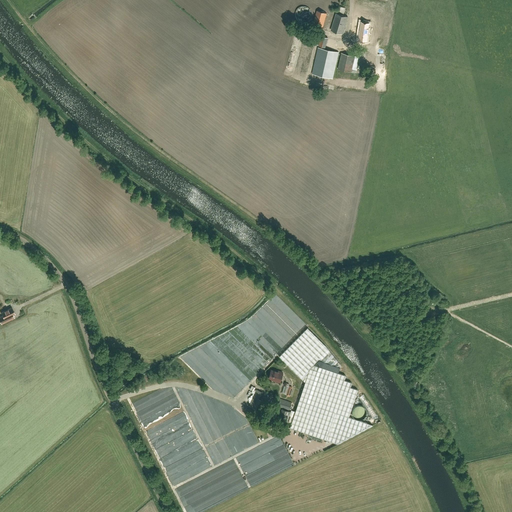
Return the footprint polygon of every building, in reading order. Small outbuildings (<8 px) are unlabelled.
[(317,10),(313,25),(322,28),(326,13),(317,10)] [(331,30),(343,34),(348,17),(336,13),(331,30)] [(359,29),(357,34),(356,37),(357,38),(361,39),(366,40),(367,37),(371,23),(362,21),(360,26),(359,29)] [(321,36),(319,46),(325,48),(328,38),(321,36)] [(318,48),(312,74),(333,78),(338,52),(318,48)] [(355,56),(341,52),(337,69),(352,72),(355,56)] [(15,318),(13,315),(15,314),(12,308),(2,313),(4,316),(0,317),(0,319),(2,324),(11,320),(15,318)] [(239,338),(240,336),(240,344),(249,352),(249,356),(252,357),(253,356),(255,359),(255,352),(257,355),(257,352),(256,350),(256,344),(257,343),(257,339),(258,337),(257,336),(253,336),(255,334),(252,334),(253,333),(250,327),(245,325),(245,322),(231,330),(232,332),(234,330),(236,333),(234,332),(234,334),(239,335),(238,337),(239,338)] [(281,355),(279,357),(305,382),(307,377),(309,369),(314,365),(338,373),(340,367),(327,350),(306,329),(281,355)] [(291,423),(290,428),(337,444),(372,425),(348,417),(356,394),(357,390),(350,387),(351,383),(344,380),(346,375),(338,373),(314,365),(309,369),(307,377),(305,382),(291,423)] [(274,381),(279,382),(282,372),(277,371),(277,372),(270,370),(268,378),(274,380),(274,381)] [(249,406),(253,408),(253,407),(258,409),(262,400),(260,399),(262,392),(256,390),(249,406)] [(280,399),(278,406),(289,410),(291,402),(280,399)] [(352,415),(360,419),(364,410),(356,407),(352,415)] [(287,422),(290,412),(281,409),(278,419),(287,422)] [(263,478),(292,463),(277,433),(272,436),(273,439),(264,443),(266,447),(256,452),(262,464),(259,465),(262,472),(261,473),(263,478)] [(175,488),(185,511),(196,511),(220,501),(219,497),(221,499),(225,497),(225,495),(227,495),(225,493),(222,490),(219,491),(220,489),(220,486),(221,486),(225,485),(225,482),(221,482),(218,484),(215,484),(213,485),(211,484),(212,483),(209,480),(209,478),(204,479),(203,478),(208,476),(203,477),(204,475),(175,488)]
